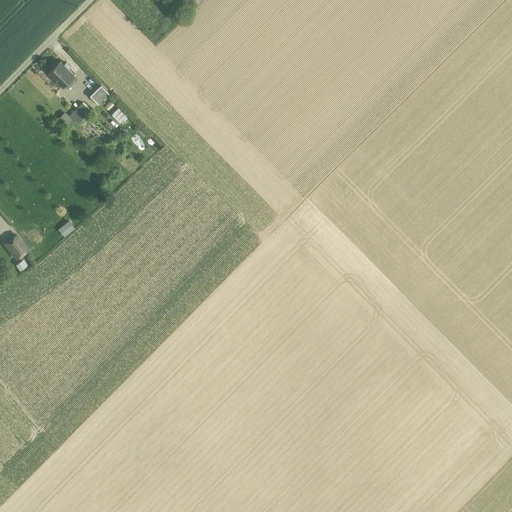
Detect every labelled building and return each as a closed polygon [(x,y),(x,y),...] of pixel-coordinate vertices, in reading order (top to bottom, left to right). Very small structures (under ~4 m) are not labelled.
[(178,0),(174,5),(181,12),(188,5),(193,9),(202,0),(178,0)] [(60,61),(49,73),(63,87),(65,86),(72,78),(74,76),(60,61)] [(72,78),(65,86),(69,90),(76,82),(72,78)] [(101,85),(90,96),(99,105),(110,94),(101,85)] [(91,111),(83,103),(70,116),(79,124),(91,111)] [(112,114),(121,123),(129,115),(121,106),(112,114)] [(72,221),(59,227),(63,236),(76,230),(72,221)] [(27,250),(16,236),(5,244),(16,259),(27,250)] [(24,260),(17,266),(20,270),(27,265),(24,260)]
